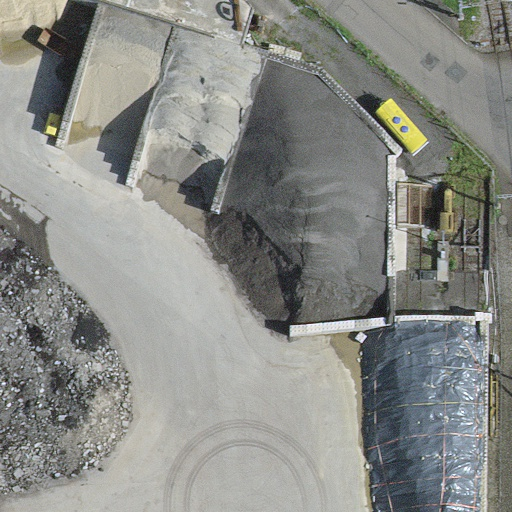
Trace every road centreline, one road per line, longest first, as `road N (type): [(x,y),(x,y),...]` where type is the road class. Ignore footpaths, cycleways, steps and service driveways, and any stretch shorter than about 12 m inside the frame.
road 1 (unknown): [(0,126),(112,226),(195,326),(252,429),(278,511)]
road 2 (unknown): [(511,84),(409,0)]
